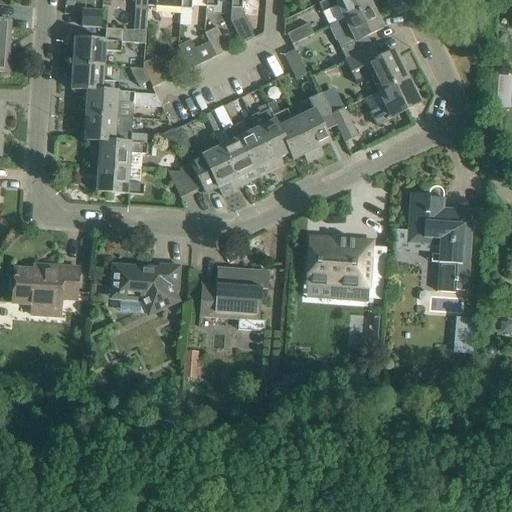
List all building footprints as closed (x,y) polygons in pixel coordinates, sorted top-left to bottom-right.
[(136,0),(136,8),(134,32),(147,32),(148,9),(148,0),(136,0)] [(167,8),(181,9),(181,0),(155,0),(156,7),(167,8)] [(192,0),(195,0),(207,1),(206,0),(181,0),(181,9),(192,10),(192,0)] [(217,0),(206,0),(207,1),(206,7),(217,8),(217,0)] [(231,0),(230,22),(242,45),(255,39),(243,15),(243,9),(242,9),(242,0),(231,0)] [(329,28),(372,7),(368,0),(330,0),(326,2),(326,1),(319,5),(323,13),(337,7),(344,20),(329,27),(329,28)] [(383,29),(372,7),(329,28),(346,61),(372,48),(367,37),(383,29)] [(83,11),(82,28),(101,29),(102,17),(102,13),(83,11)] [(0,72),(6,73),(9,21),(0,20),(0,72)] [(292,46),(314,35),(309,24),(287,35),(292,46)] [(205,34),(209,43),(217,58),(229,51),(217,28),(205,34)] [(146,45),(147,32),(134,32),(106,30),(105,42),(74,39),(73,65),(104,67),(105,52),(121,53),(122,43),(146,45)] [(190,71),(217,58),(209,43),(195,50),(191,41),(178,47),(190,71)] [(378,60),(372,48),(346,61),(345,61),(357,86),(372,79),(378,93),(407,78),(394,52),(378,60)] [(295,51),(284,57),(295,80),(306,74),(295,51)] [(145,70),(150,82),(154,89),(166,83),(154,59),(145,64),(144,69),(145,70)] [(104,67),(73,65),(71,91),(87,92),(87,91),(118,93),(119,83),(103,82),(104,67)] [(150,82),(145,70),(129,69),(138,87),(150,82)] [(420,105),(407,78),(378,93),(385,106),(370,113),(377,126),(420,105)] [(87,92),(85,116),(117,118),(118,103),(133,104),(133,106),(161,108),(156,96),(134,95),(134,94),(118,93),(87,91),(87,92)] [(319,122),(332,116),(321,94),(300,105),(305,116),(296,120),(313,157),(322,153),(319,148),(330,143),(319,122)] [(267,105),(269,110),(273,118),(272,118),(290,154),(289,154),(293,161),(303,156),(306,161),(313,157),(296,120),(292,122),(286,111),(280,114),(274,102),(267,105)] [(280,159),(289,154),(290,154),(272,118),(273,118),(269,110),(260,115),(259,113),(250,118),(251,119),(250,120),(255,131),(256,131),(274,167),(282,163),(280,159)] [(343,111),(332,116),(345,142),(356,137),(343,111)] [(83,142),(99,143),(130,145),(131,144),(131,134),(116,133),(117,118),(85,116),(83,142)] [(267,170),(274,167),(256,131),(255,131),(247,135),(242,124),(233,128),(258,179),(269,173),(267,170)] [(246,184),(258,179),(233,128),(224,133),(230,144),(220,148),(238,185),(245,181),(246,184)] [(168,147),(182,148),(176,136),(173,131),(162,136),(168,147)] [(230,189),(238,185),(220,148),(203,157),(197,146),(191,149),(183,132),(176,136),(182,148),(190,166),(194,174),(201,188),(205,195),(217,188),(221,197),(232,191),(230,189)] [(146,145),(131,144),(130,145),(99,143),(98,167),(129,169),(139,169),(140,155),(146,156),(146,145)] [(194,174),(190,166),(179,170),(181,174),(191,193),(201,188),(194,174)] [(128,185),(129,169),(98,167),(96,193),(143,196),(143,186),(128,185)] [(180,199),(191,193),(181,174),(167,172),(171,181),(180,199)] [(468,292),(471,232),(473,212),(436,210),(437,199),(430,198),(430,196),(410,194),(409,214),(408,233),(423,234),(423,239),(440,240),(438,264),(439,264),(437,293),(455,294),(455,291),(468,292)] [(309,263),(307,286),(334,288),(333,301),(367,304),(368,291),(370,264),(371,244),(335,241),(335,245),(310,243),(309,263)] [(178,292),(178,287),(179,267),(158,266),(158,276),(146,275),(147,270),(113,267),(112,283),(115,283),(118,300),(140,301),(148,317),(177,303),(171,291),(178,292)] [(76,301),(76,289),(78,269),(45,267),(45,272),(14,270),(13,290),(12,304),(29,305),(28,317),(59,320),(60,300),(76,301)] [(264,322),(258,321),(261,290),(267,291),(268,273),(217,270),(216,286),(202,285),(199,318),(238,321),(237,331),(263,333),(264,322)] [(457,354),(473,355),(474,343),(458,342),(457,354)] [(185,352),(184,379),(196,380),(198,353),(185,352)] [(498,376),(497,393),(507,394),(508,377),(498,376)]
